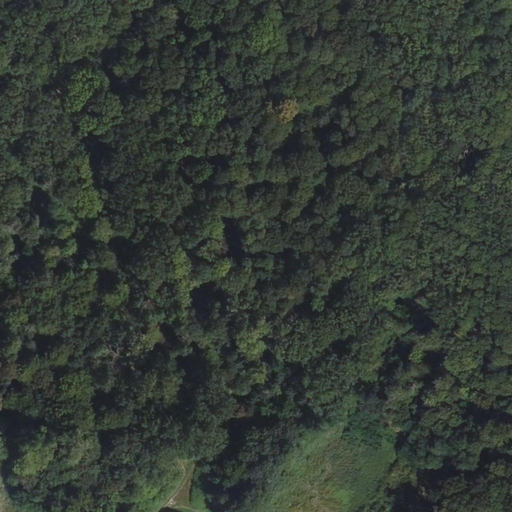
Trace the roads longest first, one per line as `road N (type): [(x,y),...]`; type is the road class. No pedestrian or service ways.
road 1 (track): [(161,511),(181,478),(177,453),(421,144),(456,0)]
road 2 (track): [(0,78),(58,96),(117,261),(130,347),(177,453)]
